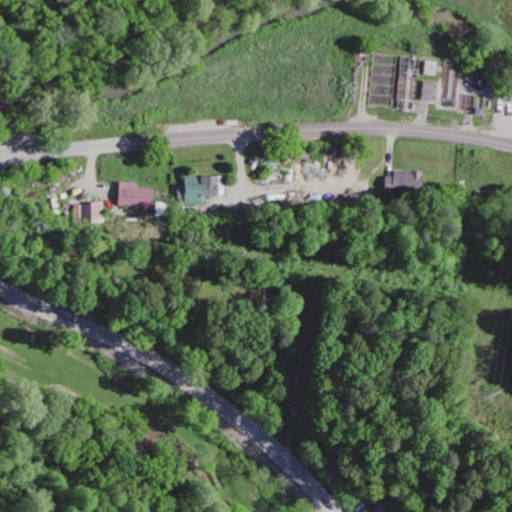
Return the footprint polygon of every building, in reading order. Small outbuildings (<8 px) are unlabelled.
[(433,104),(436,85),(422,83),(420,102),(433,104)] [(384,179),(383,197),(421,198),(422,174),(392,173),(392,180),(384,179)] [(223,198),(223,178),(198,179),(199,188),(180,189),(180,207),(205,206),(205,199),(223,198)] [(136,185),(117,184),(117,209),(153,209),(153,191),(136,191),(136,185)] [(79,207),(82,227),(105,224),(102,204),(79,207)]
